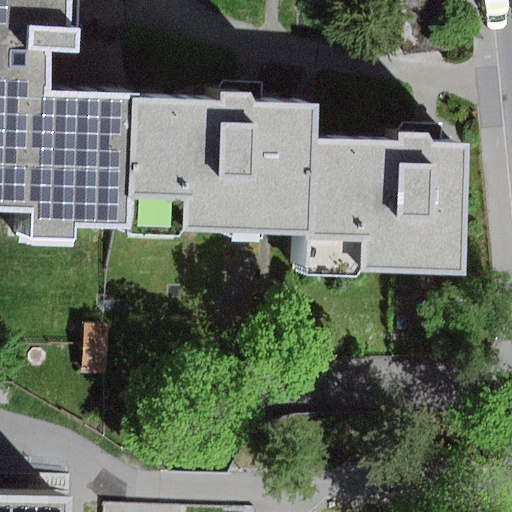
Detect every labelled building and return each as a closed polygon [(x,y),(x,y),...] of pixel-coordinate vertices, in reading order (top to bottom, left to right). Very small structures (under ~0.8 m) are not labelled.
[(0,0),(0,206),(19,207),(18,236),(57,238),(58,223),(114,225),(119,98),(33,94),(35,52),(65,53),(66,27),(54,27),(54,0),(0,0)] [(296,233),(300,141),(301,106),(236,103),(236,94),(201,92),(201,101),(119,98),(114,225),(114,236),(163,238),(163,228),(296,233)] [(382,144),(300,141),(296,233),(294,277),(339,278),(339,268),(446,272),(451,145),(417,144),(417,134),(383,132),(382,144)] [(108,372),(110,326),(88,325),(85,371),(108,372)] [(144,410),(140,450),(174,453),(178,413),(144,410)] [(0,511),(58,511),(58,493),(0,492),(0,511)]
